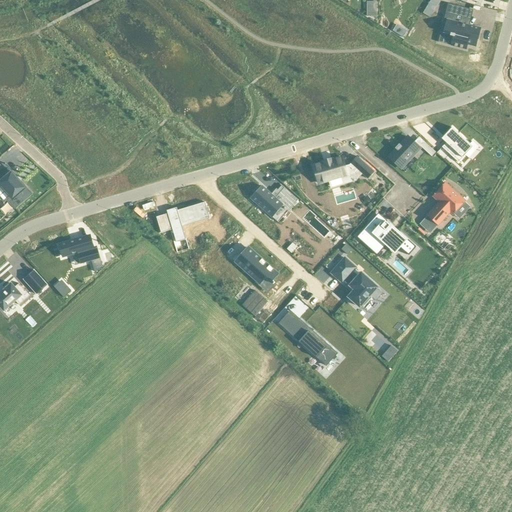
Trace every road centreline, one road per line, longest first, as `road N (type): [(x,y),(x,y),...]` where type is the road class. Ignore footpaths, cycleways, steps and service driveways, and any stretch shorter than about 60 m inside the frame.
road 1 (residential): [(203,175),(384,346)]
road 2 (residential): [(351,131),(203,175)]
road 3 (residential): [(489,80),(476,93),(351,131)]
road 4 (residential): [(203,175),(71,214)]
road 5 (residential): [(71,214),(61,180),(0,121)]
